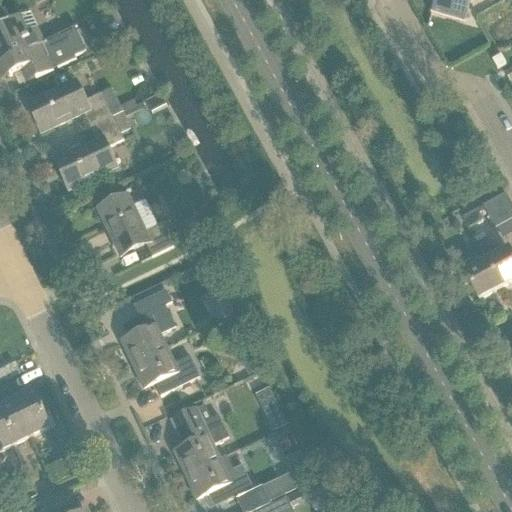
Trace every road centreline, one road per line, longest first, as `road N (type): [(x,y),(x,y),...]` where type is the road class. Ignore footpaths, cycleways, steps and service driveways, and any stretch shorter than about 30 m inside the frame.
road 1 (secondary): [(511,510),(232,0)]
road 2 (residential): [(18,270),(133,511)]
road 3 (residential): [(511,153),(475,88),(439,79),(396,0)]
